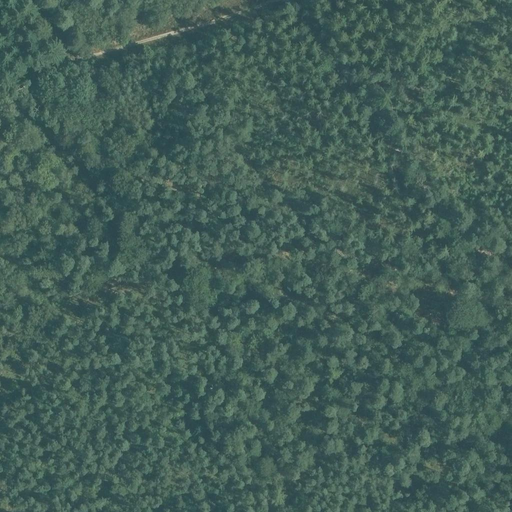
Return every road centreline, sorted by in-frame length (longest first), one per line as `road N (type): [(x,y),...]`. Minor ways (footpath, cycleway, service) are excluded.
road 1 (track): [(511,312),(279,260),(232,258),(76,304),(0,394)]
road 2 (track): [(0,94),(65,63),(277,0)]
road 3 (track): [(348,82),(458,237),(511,258)]
road 4 (track): [(511,95),(348,82)]
